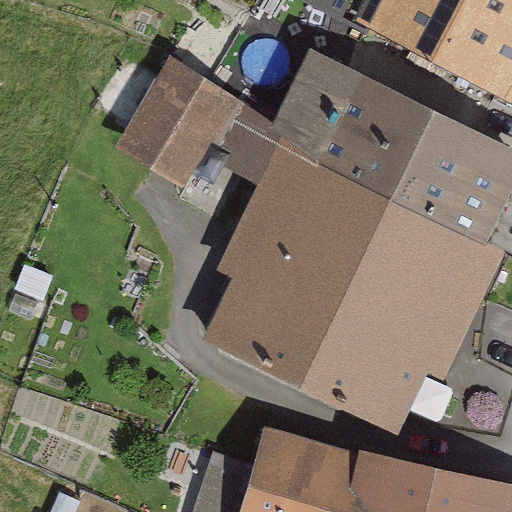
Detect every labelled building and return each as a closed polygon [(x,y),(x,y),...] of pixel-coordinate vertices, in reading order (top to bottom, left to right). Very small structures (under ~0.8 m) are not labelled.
[(326,0),(349,9),(353,0),(326,0)] [(511,0),(367,0),(357,21),(511,98),(511,0)] [(511,231),(511,134),(336,41),(297,135),(509,238),(511,231)] [(190,186),(249,101),(178,51),(118,137),(190,186)] [(511,240),(509,238),(297,135),(231,269),(249,278),(220,338),(415,433),(446,371),(458,376),(511,265),(511,240)] [(511,511),(511,485),(258,421),(234,511),(511,511)]
